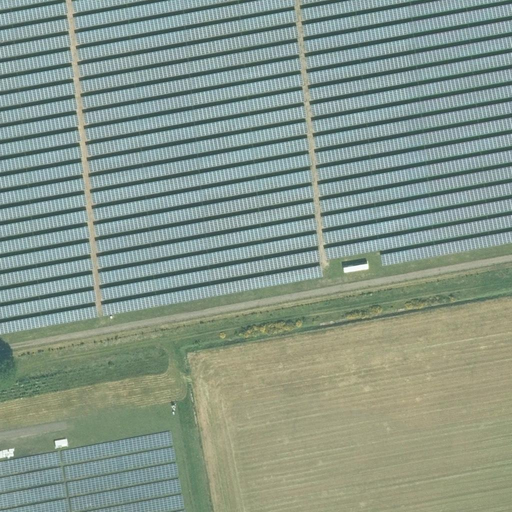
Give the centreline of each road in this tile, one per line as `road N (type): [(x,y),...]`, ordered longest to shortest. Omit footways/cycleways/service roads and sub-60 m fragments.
road 1 (track): [(0,374),(92,351),(511,280)]
road 2 (track): [(202,511),(168,338)]
